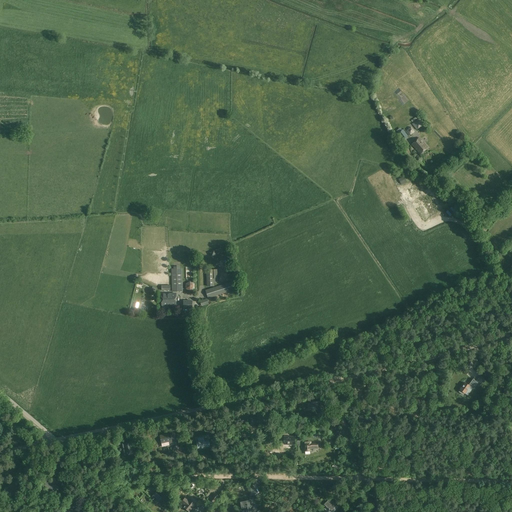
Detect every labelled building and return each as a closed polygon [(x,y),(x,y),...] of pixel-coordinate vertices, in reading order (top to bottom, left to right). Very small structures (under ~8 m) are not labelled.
[(412,124),(417,130),(424,124),(419,118),(412,124)] [(397,134),(403,141),(409,137),(403,129),(397,134)] [(419,138),(412,144),(420,154),(428,148),(419,138)] [(419,183),(408,189),(409,192),(421,186),(419,183)] [(426,184),(418,188),(421,193),(428,189),(426,184)] [(426,194),(419,197),(427,212),(433,209),(426,194)] [(183,269),(172,269),(172,293),(176,293),(176,292),(183,292),(183,269)] [(206,270),(207,287),(214,287),(214,270),(206,270)] [(208,299),(240,289),(237,280),(205,290),(208,299)] [(167,295),(169,294),(169,304),(169,306),(176,306),(176,293),(172,293),(167,293),(167,295)] [(481,376),(476,381),(480,385),(482,383),(483,383),(486,380),(481,376)] [(465,383),(460,390),(462,392),(461,393),(463,395),(469,386),(473,389),(478,383),(473,379),(468,385),(465,383)] [(257,415),(253,416),(253,417),(247,418),(249,425),(255,424),(255,425),(259,424),(257,415)] [(172,434),(162,436),(164,445),(174,443),(172,434)] [(206,441),(207,443),(199,444),(200,450),(202,449),(203,448),(204,450),(209,449),(209,445),(212,445),(211,441),(206,441)] [(128,443),(128,444),(129,444),(130,446),(124,447),(125,450),(126,455),(134,454),(133,445),(132,445),(132,442),(128,443)] [(305,443),(305,451),(311,451),(314,451),(314,448),(320,448),(320,443),(305,443)] [(163,498),(158,494),(153,499),(159,504),(163,499),(167,502),(169,499),(165,496),(163,498)] [(189,511),(195,504),(190,500),(189,501),(185,498),(181,503),(185,506),(184,508),(189,511)] [(240,502),(242,509),(247,508),(248,511),(255,510),(254,504),(250,504),(249,500),(240,502)] [(336,507),(335,506),(336,505),(331,500),(331,501),(329,500),(324,505),(331,511),(336,507)]
